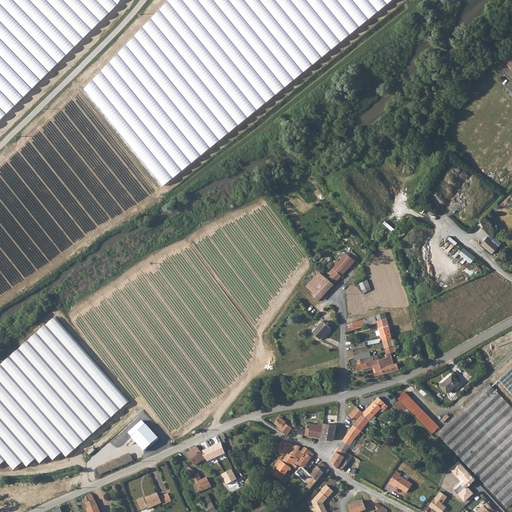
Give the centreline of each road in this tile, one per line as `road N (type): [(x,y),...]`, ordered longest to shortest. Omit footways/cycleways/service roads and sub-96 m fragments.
road 1 (unclassified): [(253,415),(402,378),(511,321)]
road 2 (unclassified): [(34,511),(253,415)]
road 3 (unclassified): [(0,145),(142,0)]
road 4 (unclassified): [(410,511),(253,415)]
